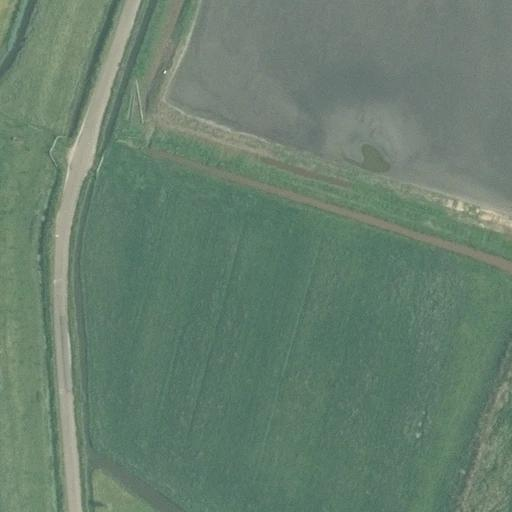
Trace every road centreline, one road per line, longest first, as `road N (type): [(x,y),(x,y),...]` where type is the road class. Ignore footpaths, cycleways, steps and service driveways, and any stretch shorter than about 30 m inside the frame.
road 1 (unclassified): [(75,511),(58,266),(132,0)]
road 2 (track): [(0,118),(122,171)]
